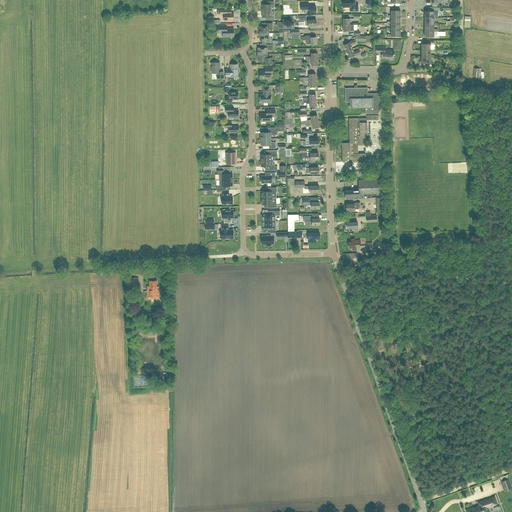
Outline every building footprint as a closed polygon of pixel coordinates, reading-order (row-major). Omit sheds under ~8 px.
[(342,0),(342,2),(342,4),(343,5),(343,7),(350,7),(350,11),(358,11),(358,4),(355,4),(354,0),(342,0)] [(262,11),(274,10),(274,1),(266,1),(266,4),(261,4),(262,11)] [(309,12),(316,12),(316,6),(309,6),(309,3),(300,3),(300,10),(309,9),(309,12)] [(227,21),(233,20),(233,13),(231,13),(231,9),(220,9),(220,14),(223,14),(224,21),(227,21)] [(274,10),(262,11),(262,17),(267,17),(267,20),(274,20),(274,14),(274,10)] [(259,33),(268,33),(268,29),(272,29),(272,23),(266,23),(266,26),(259,26),(259,30),(259,33)] [(233,28),(225,28),(225,25),(217,25),(218,33),(223,32),(223,37),(234,36),(233,28)] [(268,33),(259,33),(259,36),(259,39),(266,39),(266,43),(272,43),(272,40),(272,36),(268,36),(268,33)] [(306,36),(301,37),(302,40),(306,40),(306,44),(311,44),(311,45),(316,44),(316,37),(311,37),(311,35),(306,36)] [(346,51),(352,49),(351,46),(356,44),(354,39),(349,41),(350,42),(343,45),(346,51)] [(257,54),(267,54),(266,50),(273,50),(273,44),(266,44),(266,47),(257,47),(258,51),(257,51),(257,54)] [(374,53),(376,53),(381,53),(381,58),(393,59),(394,50),(385,50),(385,47),(376,47),(374,47),(374,53)] [(352,49),(346,51),(348,58),(355,55),(355,56),(360,54),(359,49),(353,51),(352,49)] [(267,54),(257,54),(257,57),(258,57),(258,60),(266,60),(266,64),(272,64),(272,60),(272,58),(267,58),(267,54)] [(434,55),(430,55),(430,57),(421,57),(421,63),(430,63),(430,58),(434,58),(434,55)] [(212,73),(216,73),(217,74),(217,78),(223,78),(223,71),(219,71),(219,62),(213,62),(213,63),(211,63),(212,73)] [(230,76),(237,76),(237,64),(230,64),(230,69),(225,69),(225,76),(230,75),(230,76)] [(270,74),(272,74),(272,66),(265,67),(265,71),(259,71),(259,73),(258,74),(259,75),(259,79),(270,78),(270,74)] [(473,77),(480,77),(483,78),(484,72),(481,71),(481,69),(474,68),(473,77)] [(260,102),(271,102),(271,94),(269,94),(269,86),(263,87),(263,94),(260,94),(260,102)] [(379,111),(379,110),(379,93),(368,93),(367,87),(345,88),(345,102),(349,102),(350,108),(365,108),(365,114),(377,113),(379,111)] [(238,99),(238,92),(229,92),(229,96),(226,97),(226,103),(232,102),(232,99),(238,99)] [(238,117),(238,110),(233,110),(233,106),(226,106),(226,113),(228,113),(228,117),(238,117)] [(272,116),(275,116),(275,109),(267,109),(267,113),(260,113),(260,121),(272,121),(272,116)] [(311,119),(305,120),(300,121),(301,124),(305,123),(318,121),(317,115),(310,116),(311,119)] [(366,118),(357,118),(349,118),(349,143),(342,143),(342,162),(365,161),(365,153),(358,153),(358,145),(365,145),(365,135),(367,135),(367,122),(359,122),(359,120),(378,120),(378,115),(366,115),(366,118)] [(398,120),(398,139),(408,139),(408,120),(398,120)] [(228,127),(229,133),(239,132),(238,126),(231,126),(231,122),(224,122),(224,128),(228,127)] [(379,134),(380,124),(373,124),(372,133),(379,134)] [(260,138),(271,138),(271,135),(277,134),(277,127),(268,127),(268,132),(260,132),(260,135),(260,138)] [(310,145),(319,144),(319,142),(318,142),(318,137),(310,137),(310,140),(306,140),(306,146),(310,145)] [(271,138),(260,138),(260,141),(261,145),(268,145),(268,148),(275,148),(275,142),(271,142),(271,138)] [(310,157),(310,160),(310,161),(315,161),(315,160),(318,159),(318,153),(310,153),(306,153),(306,148),(299,148),(299,152),(301,152),(301,157),(310,157)] [(261,160),(273,160),(271,160),(271,157),(274,157),(274,154),(277,154),(277,150),(270,150),(270,154),(261,154),(261,160)] [(224,160),(224,164),(235,164),(235,152),(226,153),(226,160),(224,160)] [(273,160),(261,160),(261,166),(270,166),(270,170),(277,170),(277,166),(274,166),(274,163),(273,163),(273,160)] [(297,170),(305,170),(305,173),(310,172),(310,173),(319,173),(318,167),(310,167),(310,168),(305,168),(305,164),(297,165),(297,170)] [(224,173),(224,170),(217,170),(217,174),(219,174),(219,179),(232,179),(232,173),(224,173)] [(261,183),(271,182),(271,178),(275,178),(275,172),(267,172),(267,175),(261,176),(261,183)] [(223,185),(232,185),(232,179),(219,179),(219,185),(216,185),(216,189),(223,188),(223,185)] [(367,196),(382,195),(382,197),(387,197),(387,187),(382,188),(381,179),(358,180),(359,192),(353,192),(353,190),(345,190),(345,196),(353,196),(353,199),(367,198),(367,196)] [(295,189),(309,189),(309,192),(319,192),(319,185),(309,185),(309,186),(304,186),(304,181),(295,181),(295,189)] [(261,198),(276,197),(276,191),(276,187),(268,187),(268,191),(261,191),(261,198)] [(228,190),(222,190),(222,196),(222,203),(232,203),(232,196),(228,196),(228,194),(228,190)] [(276,197),(261,198),(261,204),(269,204),(269,207),(277,207),(277,203),(276,203),(276,197)] [(379,198),(380,210),(377,210),(378,214),(387,214),(386,197),(379,198)] [(312,198),(306,198),(303,198),(303,205),(311,204),(311,209),(319,208),(319,202),(312,202),(312,198)] [(346,204),(346,210),(354,210),(354,208),(360,208),(360,202),(356,202),(354,202),(354,204),(346,204)] [(222,210),(222,218),(224,218),(224,223),(231,222),(231,218),(232,218),(233,218),(233,215),(233,210),(228,210),(228,209),(224,209),(224,210),(222,210)] [(262,214),(261,214),(261,215),(261,222),(275,221),(275,215),(280,215),(280,211),(267,211),(267,214),(262,214)] [(312,225),(319,225),(319,218),(312,218),(312,216),(303,216),(303,221),(312,221),(312,225)] [(261,227),(261,228),(262,228),(262,227),(268,227),(268,231),(276,231),(275,221),(261,222),(261,227)] [(353,222),(346,222),(347,228),(353,228),(353,232),(358,231),(357,222),(353,222)] [(228,228),(228,224),(222,224),(222,230),(221,230),(221,237),(233,237),(233,229),(228,230),(228,228)] [(315,238),(319,238),(319,233),(312,233),(307,233),(307,238),(308,238),(308,241),(315,241),(315,238)] [(261,236),(262,244),(266,244),(266,245),(271,245),(271,244),(274,244),(273,236),(261,236)] [(348,248),(352,247),(352,250),(356,250),(355,244),(360,244),(360,240),(355,240),(355,239),(351,239),(351,242),(348,242),(348,248)] [(159,298),(158,286),(157,286),(157,280),(149,281),(149,286),(146,286),(147,298),(159,298)] [(508,478),(501,480),(505,490),(511,487),(508,478)] [(466,510),(466,511),(488,511),(487,507),(496,504),(494,496),(492,497),(492,498),(487,500),(486,499),(484,500),(485,501),(482,502),(481,501),(478,502),(479,505),(477,506),(477,507),(474,508),(473,507),(466,510)]
